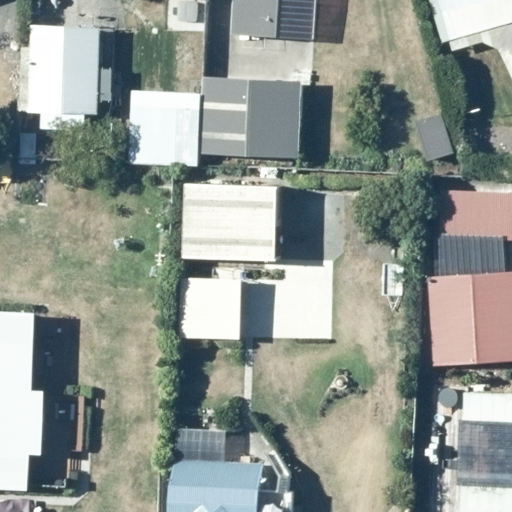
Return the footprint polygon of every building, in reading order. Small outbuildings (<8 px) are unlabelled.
[(332,0),(214,0),(212,47),(297,52),(298,38),(330,39),(332,0)] [(503,36),(511,55),(511,0),(444,0),(455,37),(458,49),(503,36)] [(115,22),(39,17),(31,155),(107,160),(115,22)] [(212,97),(210,134),(310,138),(313,76),(213,72),(212,97)] [(210,134),(212,97),(140,95),(138,159),(209,162),(210,134)] [(465,149),(453,107),(424,116),(436,158),(465,149)] [(298,178),(199,175),(197,252),(296,255),(298,178)] [(511,179),(450,179),(448,268),(439,268),(438,356),(511,357),(511,179)] [(253,337),(258,275),(196,270),(191,332),(253,337)] [(54,307),(0,304),(0,478),(77,482),(82,385),(50,384),(54,307)] [(511,508),(511,388),(474,387),(474,414),(444,413),(442,478),(472,479),(471,508),(511,508)] [(299,511),(302,461),(266,459),(268,422),(189,418),(184,511),(299,511)]
